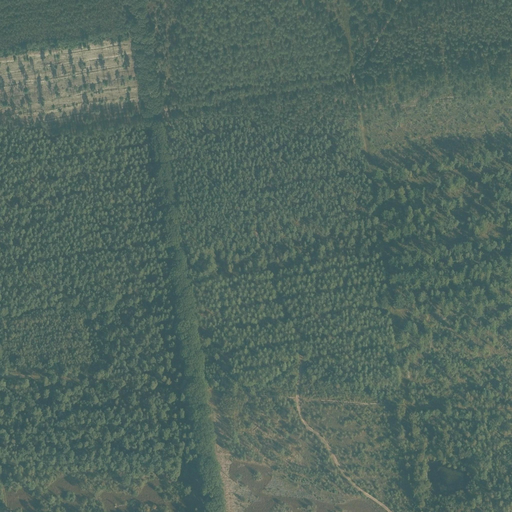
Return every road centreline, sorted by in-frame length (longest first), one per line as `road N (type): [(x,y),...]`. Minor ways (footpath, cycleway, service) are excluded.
road 1 (track): [(399,0),(354,73),(277,150),(254,218),(254,237),(301,342),(302,421),(356,486),(390,511)]
road 2 (track): [(493,511),(465,408),(194,390)]
road 3 (track): [(151,110),(511,47)]
road 4 (track): [(194,390),(151,110)]
road 5 (track): [(194,390),(0,372)]
road 6 (track): [(0,134),(141,111)]
road 7 (track): [(215,511),(194,390)]
